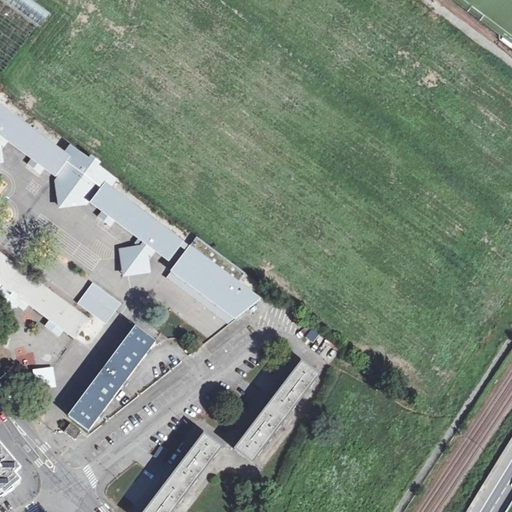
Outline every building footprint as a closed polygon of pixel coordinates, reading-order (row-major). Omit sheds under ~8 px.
[(37,28),(0,1),(0,75),(1,77),(37,28)] [(66,155),(0,105),(0,144),(0,145),(3,147),(9,141),(32,159),(28,165),(41,175),(45,169),(57,177),(71,159),(105,184),(111,189),(117,181),(98,167),(99,164),(91,158),(89,160),(71,147),(66,155)] [(71,159),(57,177),(60,209),(91,203),(105,184),(71,159)] [(111,189),(105,184),(91,203),(103,212),(98,218),(111,228),(115,221),(139,239),(135,246),(139,249),(141,250),(140,252),(140,256),(143,255),(145,253),(147,255),(152,258),(157,252),(169,260),(183,243),(111,189)] [(231,328),(254,297),(186,247),(163,279),(231,328)] [(141,250),(139,249),(122,252),(125,276),(144,273),(144,269),(149,268),(147,255),(145,253),(143,255),(140,256),(140,252),(141,250)] [(0,280),(7,286),(2,292),(22,306),(26,309),(30,303),(52,319),(48,325),(61,335),(66,329),(77,337),(90,319),(0,252),(0,280)] [(156,278),(155,267),(149,268),(144,269),(144,273),(145,279),(156,278)] [(76,304),(104,325),(120,304),(92,283),(76,304)] [(22,306),(2,292),(0,294),(3,309),(22,306)] [(90,432),(155,344),(137,329),(71,418),(90,432)] [(323,376),(306,362),(240,448),(258,462),(323,376)] [(54,368),(37,371),(40,388),(56,385),(54,368)] [(81,433),(71,426),(65,433),(75,441),(81,433)] [(173,511),(226,444),(207,430),(145,511),(173,511)] [(0,497),(13,489),(10,485),(17,478),(13,473),(19,468),(1,445),(0,443),(0,497)]
